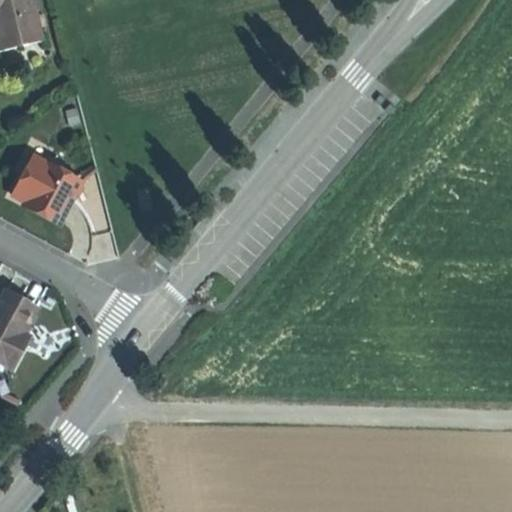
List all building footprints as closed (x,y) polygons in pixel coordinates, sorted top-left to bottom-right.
[(0,0),(0,41),(14,38),(16,46),(42,39),(31,0),(0,0)] [(14,38),(0,41),(0,49),(16,46),(14,38)] [(23,205),(45,164),(31,157),(10,197),(23,205)] [(80,183),(45,164),(23,205),(39,213),(59,223),(80,183)] [(148,190),(136,192),(140,214),(151,212),(148,190)] [(0,298),(0,361),(11,367),(27,336),(22,333),(34,309),(18,301),(2,294),(0,298)]
